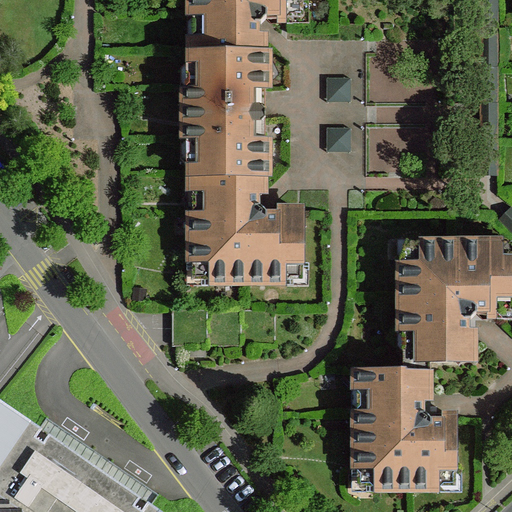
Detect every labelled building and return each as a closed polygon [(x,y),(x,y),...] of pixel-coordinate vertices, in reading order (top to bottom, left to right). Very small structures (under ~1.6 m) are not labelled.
[(195,0),(196,54),(266,55),(266,19),(305,19),(304,0),(195,0)] [(195,178),(268,177),(266,55),(196,54),(195,90),(188,89),(188,142),(194,142),(195,178)] [(268,214),(268,177),(195,178),(194,281),(305,281),(304,214),(268,214)] [(511,247),(404,247),(404,372),(433,372),(433,362),(477,363),(477,315),(495,314),(511,314),(511,247)] [(209,310),(173,310),(173,329),(172,344),(209,345),(209,310)] [(207,348),(188,348),(188,357),(207,357),(207,348)] [(433,372),(404,372),(360,372),(360,486),(458,486),(457,420),(433,420),(433,372)] [(160,511),(5,405),(0,412),(0,511),(160,511)]
